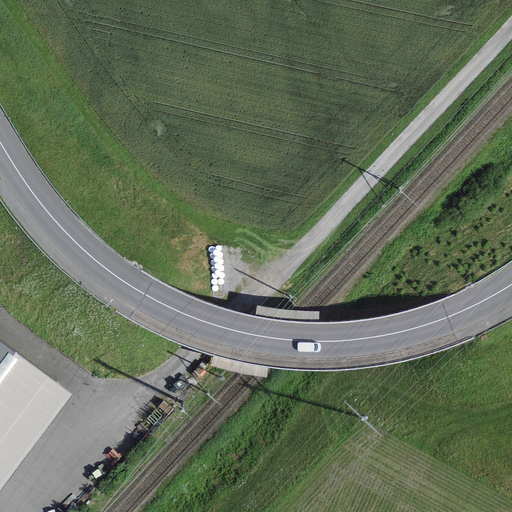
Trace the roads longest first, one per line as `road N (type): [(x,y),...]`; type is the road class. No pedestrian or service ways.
road 1 (unclassified): [(511,285),(440,321),(325,342),(224,329),(127,284)]
road 2 (unclassified): [(0,142),(39,202),(127,284)]
